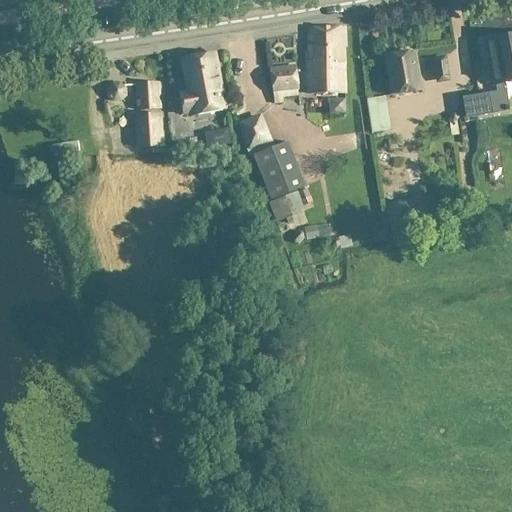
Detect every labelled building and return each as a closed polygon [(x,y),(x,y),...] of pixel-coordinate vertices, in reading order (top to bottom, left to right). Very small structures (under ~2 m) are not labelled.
[(344,49),(343,29),(308,30),(307,53),(305,53),(306,95),(343,96),(342,50),(344,49)] [(492,97),(461,103),(464,124),(507,116),(504,99),(502,100),(499,83),(501,83),(500,76),(511,74),(511,36),(488,41),(485,42),(482,42),(492,97)] [(437,43),(423,44),(425,67),(439,66),(437,43)] [(178,93),(182,117),(188,116),(188,118),(225,112),(216,54),(179,61),(184,92),(178,93)] [(391,97),(418,93),(412,54),(385,58),(391,97)] [(272,95),(298,92),(295,66),(270,69),(272,95)] [(116,85),(114,85),(112,86),(110,87),(109,88),(108,89),(108,91),(107,93),(107,95),(107,97),(108,98),(109,100),(111,101),(113,102),(115,103),(117,102),(119,102),(121,101),(123,99),(123,97),(124,95),(124,93),(123,91),(123,89),(121,87),(119,86),(116,85)] [(157,85),(135,87),(138,113),(159,111),(157,85)] [(159,116),(135,118),(136,150),(160,148),(159,116)] [(248,148),(268,141),(259,118),(240,125),(248,148)] [(229,145),(226,130),(204,134),(206,149),(229,145)] [(77,142),(51,146),(53,158),(57,157),(58,163),(80,160),(77,142)] [(287,143),(253,155),(271,200),(304,187),(287,143)] [(275,224),(285,220),(287,226),(292,223),(290,218),(291,217),(285,203),(294,199),(292,194),(267,204),(275,224)] [(455,194),(431,197),(434,220),(458,217),(455,194)]
